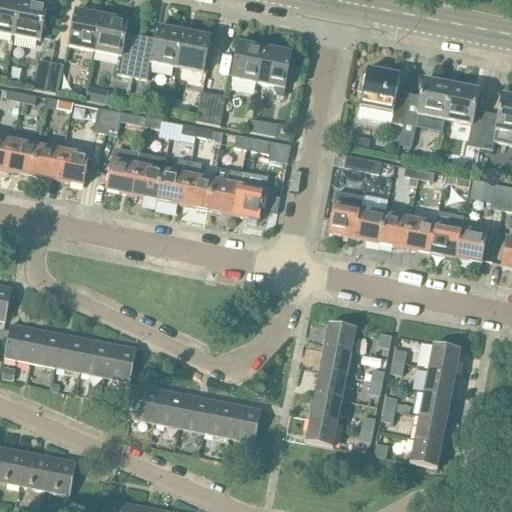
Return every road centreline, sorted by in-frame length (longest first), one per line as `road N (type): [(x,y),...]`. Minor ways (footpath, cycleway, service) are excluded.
road 1 (residential): [(290,273),(279,330),(246,363),(223,372),(43,285),(32,263),(37,222)]
road 2 (residential): [(290,273),(338,2)]
road 3 (residential): [(290,273),(37,222)]
road 4 (residential): [(0,408),(232,511)]
road 5 (residential): [(511,317),(290,273)]
road 6 (secondary): [(511,35),(338,2)]
